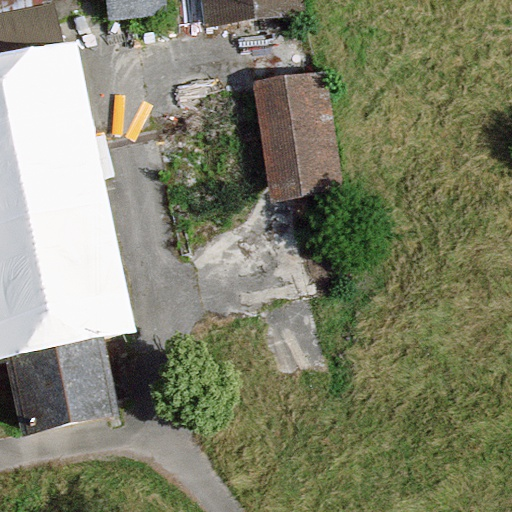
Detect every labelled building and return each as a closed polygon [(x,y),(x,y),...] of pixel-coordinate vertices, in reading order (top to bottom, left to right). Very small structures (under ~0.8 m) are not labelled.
[(112,0),(115,20),(170,13),(167,0),(112,0)] [(194,0),(198,30),(296,20),(294,0),(194,0)] [(0,366),(4,366),(96,345),(136,337),(75,54),(57,57),(48,14),(0,24),(0,366)] [(246,91),(265,204),(335,192),(316,80),(246,91)] [(4,366),(22,445),(114,423),(96,345),(4,366)]
